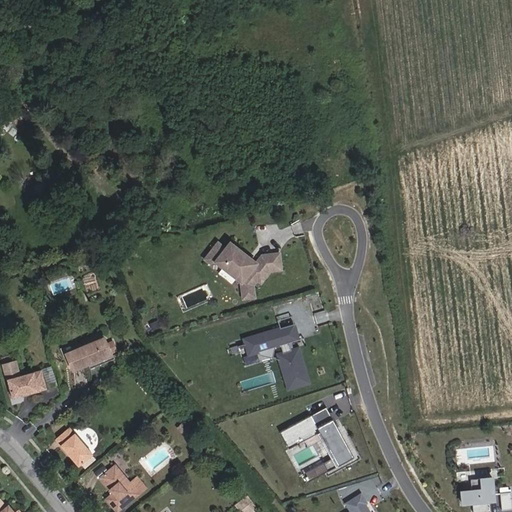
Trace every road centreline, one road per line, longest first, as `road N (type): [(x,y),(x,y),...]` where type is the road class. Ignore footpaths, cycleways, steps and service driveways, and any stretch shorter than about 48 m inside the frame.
road 1 (residential): [(424,511),(375,418),(343,289)]
road 2 (residential): [(343,289),(358,267),(363,237),(350,216),(326,216),(318,232),(332,271)]
